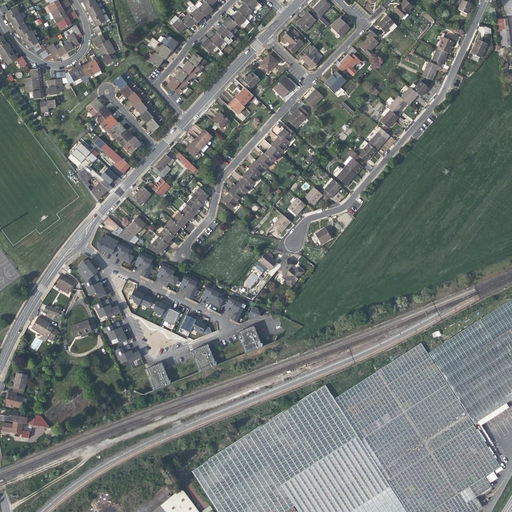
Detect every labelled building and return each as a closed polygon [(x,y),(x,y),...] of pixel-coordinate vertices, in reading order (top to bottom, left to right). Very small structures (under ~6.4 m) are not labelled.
[(48,13),(62,6),(60,3),(59,2),(58,0),(57,0),(52,3),(44,7),(48,14),(48,13)] [(94,0),(87,0),(85,1),(83,3),(85,6),(86,9),(96,3),(94,0)] [(246,0),(244,2),(245,3),(252,10),(255,8),(257,11),(262,6),(255,0),(246,0)] [(318,19),(321,16),(330,6),(324,0),(321,0),(318,4),(313,9),(315,11),(313,13),(318,19)] [(405,12),(407,13),(412,7),(405,0),(400,6),(397,8),(397,7),(394,10),(401,16),(405,12)] [(466,1),(462,0),(458,10),(468,14),(472,4),(466,1)] [(214,10),(211,7),(205,1),(201,5),(199,3),(195,6),(205,16),(206,17),(210,13),(214,10)] [(100,9),(96,3),(86,9),(88,12),(89,14),(100,9)] [(238,10),(238,11),(249,21),(253,17),(250,14),(253,11),(252,10),(245,3),(242,6),(238,10)] [(202,19),(205,16),(195,6),(194,5),(190,9),(193,12),(190,15),(196,21),(198,23),(202,19)] [(64,10),(63,9),(62,6),(48,13),(52,20),(55,18),(65,12),(64,10)] [(16,7),(9,11),(6,13),(8,16),(9,19),(20,13),(16,7)] [(103,15),(100,9),(89,14),(91,18),(93,21),(103,15)] [(235,14),(231,18),(238,25),(240,27),(242,24),(245,27),(250,22),(249,21),(238,11),(235,14)] [(68,18),(67,15),(66,14),(65,12),(55,18),(58,24),(68,18)] [(23,19),(20,13),(9,19),(11,22),(12,25),(23,19)] [(193,25),(196,21),(190,15),(188,13),(185,16),(183,13),(178,18),(187,27),(189,29),(193,25)] [(314,21),(306,13),(305,14),(306,15),(304,17),(304,16),(301,18),(297,23),(305,31),(314,21)] [(107,21),(103,15),(93,21),(95,24),(97,27),(98,26),(107,21)] [(396,23),(388,15),(383,20),(378,25),(385,32),(394,23),(395,24),(396,23)] [(184,30),(187,27),(178,18),(176,16),(172,20),(174,23),(172,25),(180,34),(184,30)] [(223,25),(233,35),(238,30),(235,27),(238,25),(231,18),(230,16),(226,20),(222,24),(223,25)] [(321,16),(318,19),(326,26),(329,24),(321,16)] [(70,21),(68,18),(58,24),(61,30),(72,24),(71,23),(70,21)] [(26,25),(23,19),(12,25),(14,28),(16,31),(26,25)] [(341,36),(347,29),(343,25),(344,24),(339,19),(331,26),(341,36)] [(508,19),(496,20),(499,46),(511,45),(508,19)] [(30,31),(26,25),(16,31),(18,34),(19,37),(21,36),(30,31)] [(217,33),(224,40),(227,37),(230,40),(231,39),(234,36),(233,35),(223,25),(220,28),(216,32),(217,33)] [(23,40),(25,42),(35,36),(32,30),(30,31),(21,36),(23,40)] [(366,36),(368,37),(370,35),(377,42),(380,38),(372,30),(366,36)] [(290,44),(296,38),(289,31),(286,34),(283,37),(290,44)] [(70,42),(76,39),(75,37),(74,34),(73,33),(67,36),(70,42)] [(210,39),(219,49),(221,51),(225,47),(223,44),(225,41),(224,40),(217,33),(214,36),(210,39)] [(176,47),(179,43),(167,34),(160,43),(172,51),(173,52),(176,47)] [(370,35),(368,37),(364,42),(359,46),(367,54),(367,53),(370,50),(377,43),(377,42),(370,35)] [(28,48),(33,46),(38,43),(39,43),(35,36),(25,42),(26,45),(28,48)] [(93,40),(96,46),(103,43),(99,36),(93,40)] [(443,37),(438,48),(448,53),(449,53),(451,50),(450,50),(451,47),(453,42),(443,37)] [(154,48),(158,42),(152,38),(148,43),(154,48)] [(215,54),(219,49),(210,39),(208,38),(205,42),(201,45),(209,53),(212,51),(215,54)] [(296,38),(290,44),(288,47),(293,52),(302,43),(296,38)] [(80,45),(76,39),(70,42),(64,46),(67,52),(74,49),(80,45)] [(109,40),(103,43),(96,46),(98,50),(99,52),(112,45),(109,40)] [(473,54),(480,58),(481,58),(488,44),(487,44),(485,43),(478,40),(474,46),(471,54),(473,54)] [(7,44),(5,41),(0,44),(0,53),(9,47),(7,44)] [(169,55),(172,51),(160,43),(159,42),(153,51),(164,59),(165,60),(169,55)] [(47,47),(50,53),(57,50),(54,44),(47,47)] [(103,59),(110,55),(116,52),(112,45),(99,52),(101,56),(103,59)] [(64,46),(57,50),(50,53),(54,60),(61,56),(67,52),(64,46)] [(11,50),(9,47),(0,53),(4,59),(13,53),(11,50)] [(316,50),(312,47),(301,58),(306,63),(311,67),(319,60),(312,54),(316,50)] [(445,59),(448,53),(438,48),(437,48),(432,59),(431,59),(430,62),(440,67),(442,64),(443,64),(445,59)] [(161,64),(164,59),(153,51),(152,50),(146,59),(158,68),(161,64)] [(15,56),(13,53),(4,59),(8,65),(16,60),(17,59),(15,56)] [(192,57),(189,62),(200,70),(201,71),(207,62),(195,53),(192,57)] [(350,57),(356,63),(358,65),(361,62),(353,54),(350,57)] [(110,55),(103,59),(107,66),(113,62),(110,55)] [(268,72),(276,63),(274,61),(275,60),(269,55),(265,59),(260,64),(268,72)] [(352,68),(356,63),(350,57),(348,55),(344,59),(340,64),(341,65),(342,66),(345,68),(353,76),(356,72),(352,68)] [(92,62),(88,63),(94,74),(100,70),(94,60),(92,62)] [(185,66),(182,70),(193,78),(194,79),(200,70),(189,62),(188,61),(185,66)] [(439,70),(440,67),(430,62),(429,61),(422,76),(432,81),(435,74),(437,69),(439,70)] [(85,65),(82,67),(88,77),(94,74),(88,63),(85,65)] [(81,80),(88,77),(82,67),(81,65),(78,67),(75,68),(80,78),(81,80)] [(74,82),(80,78),(75,68),(72,70),(68,72),(74,82)] [(30,70),(31,78),(38,77),(37,69),(30,70)] [(178,73),(175,78),(186,86),(187,87),(193,78),(182,70),(181,69),(178,73)] [(118,86),(121,90),(131,81),(132,80),(125,72),(114,81),(118,86)] [(334,92),(345,82),(336,72),(332,76),(333,77),(331,80),(326,85),(334,92)] [(260,80),(252,73),(248,77),(244,81),(251,88),(260,80)] [(294,86),(284,76),(273,88),(283,97),(289,91),(294,86)] [(38,77),(31,78),(25,78),(26,85),(39,83),(39,80),(38,77)] [(180,95),(186,86),(175,78),(174,77),(171,81),(167,86),(180,95)] [(49,88),(56,87),(63,86),(62,79),(60,79),(57,79),(48,80),(49,84),(49,88)] [(131,81),(121,90),(120,91),(124,95),(127,99),(128,98),(138,89),(131,81)] [(420,81),(412,90),(417,94),(420,97),(425,92),(428,88),(420,81)] [(345,82),(334,92),(337,95),(348,85),(345,82)] [(26,93),(33,92),(40,91),(40,87),(39,83),(26,85),(26,93)] [(56,87),(49,88),(50,96),(57,95),(56,87)] [(413,99),(417,94),(412,90),(409,87),(400,97),(406,103),(408,105),(413,99)] [(138,89),(128,98),(132,101),(135,106),(145,97),(146,96),(139,88),(138,89)] [(240,93),(235,98),(243,106),(253,95),(245,88),(240,93)] [(323,97),(315,89),(310,94),(305,100),(312,107),(323,97)] [(40,91),(33,92),(34,99),(41,98),(40,91)] [(387,108),(390,110),(398,117),(400,114),(398,112),(401,108),(406,103),(400,97),(398,96),(387,108)] [(145,97),(135,106),(134,107),(138,111),(141,115),(151,106),(152,105),(145,97)] [(245,107),(243,106),(235,98),(232,102),(228,106),(237,115),(245,107)] [(93,116),(94,115),(103,107),(100,103),(96,99),(86,108),(93,116)] [(337,102),(352,115),(355,112),(340,99),(337,102)] [(47,101),(48,108),(56,107),(55,100),(47,101)] [(48,108),(47,101),(44,102),(40,102),(41,113),(48,112),(48,108)] [(103,107),(94,115),(101,123),(110,115),(111,114),(108,110),(104,106),(103,107)] [(151,106),(141,115),(140,115),(144,120),(147,124),(157,115),(158,114),(151,106)] [(308,114),(301,106),(294,113),(287,120),(295,128),(308,114)] [(393,122),(398,117),(390,110),(380,121),(388,128),(393,122)] [(230,121),(221,113),(218,117),(217,116),(216,117),(213,121),(217,124),(215,125),(218,127),(221,129),(226,124),(227,125),(230,121)] [(110,115),(101,123),(100,124),(107,132),(108,131),(117,123),(114,120),(110,115)] [(157,115),(147,124),(146,124),(150,129),(153,132),(164,123),(157,115)] [(117,123),(108,131),(115,139),(116,139),(125,130),(122,127),(118,122),(117,123)] [(280,133),(277,136),(286,145),(293,137),(282,127),(279,130),(281,132),(280,133)] [(125,130),(116,139),(123,147),(124,146),(133,137),(130,134),(127,130),(126,129),(125,130)] [(186,150),(193,157),(198,153),(212,137),(205,130),(202,133),(195,140),(189,146),(186,150)] [(379,131),(368,143),(376,151),(382,144),(387,139),(379,131)] [(135,136),(133,137),(124,146),(131,154),(141,144),(138,141),(135,136)] [(274,141),(270,145),(279,153),(287,145),(286,145),(277,136),(276,136),(273,139),(275,140),(274,141)] [(113,160),(115,158),(118,155),(116,153),(98,137),(94,142),(113,160)] [(368,143),(358,155),(360,157),(365,162),(368,158),(369,159),(372,155),(376,151),(368,143)] [(268,150),(264,154),(272,161),(273,162),(280,154),(279,153),(270,145),(269,144),(267,147),(269,149),(268,150)] [(348,155),(350,156),(356,162),(360,157),(358,155),(352,150),(348,155)] [(181,160),(182,162),(185,158),(179,152),(176,155),(181,160)] [(260,157),(256,161),(265,169),(272,161),(264,154),(261,152),(259,155),(261,156),(260,157)] [(161,161),(168,167),(174,160),(167,154),(161,161)] [(362,167),(356,162),(350,156),(343,163),(346,166),(356,174),(360,170),(362,167)] [(127,164),(120,157),(117,160),(113,165),(123,173),(126,170),(127,171),(128,170),(128,169),(127,169),(130,166),(127,164)] [(199,171),(185,158),(182,162),(196,175),(199,171)] [(251,164),(248,168),(257,177),(265,169),(256,161),(253,158),(250,161),(252,163),(251,164)] [(168,167),(161,161),(157,165),(152,170),(158,176),(161,178),(161,179),(170,169),(168,167)] [(87,165),(84,168),(105,187),(108,184),(87,165)] [(351,179),(356,174),(346,166),(336,177),(346,186),(351,179)] [(245,173),(242,177),(251,185),(258,177),(257,177),(248,168),(247,167),(244,170),(246,172),(245,173)] [(100,175),(110,185),(118,177),(108,168),(100,175)] [(78,174),(88,187),(91,185),(88,181),(91,179),(84,170),(78,174)] [(239,182),(236,185),(244,193),(245,194),(252,186),(251,185),(242,177),(241,176),(238,179),(240,181),(239,182)] [(156,192),(165,182),(161,179),(161,178),(158,182),(156,184),(154,186),(150,183),(148,185),(156,192)] [(325,190),(334,181),(331,178),(323,188),(325,190)] [(334,181),(325,190),(322,194),(322,195),(327,200),(331,195),(332,196),(336,192),(341,187),(334,181)] [(156,192),(161,196),(170,186),(165,182),(156,192)] [(91,192),(98,200),(103,195),(107,190),(100,183),(91,192)] [(231,189),(228,193),(237,201),(244,193),(236,185),(233,183),(230,186),(232,188),(231,189)] [(150,195),(142,187),(139,191),(133,198),(141,205),(150,195)] [(318,199),(322,195),(322,194),(314,187),(304,197),(313,205),(318,199)] [(202,203),(204,200),(206,199),(208,196),(199,188),(192,195),(193,196),(202,203)] [(238,202),(237,201),(228,193),(227,192),(224,195),(226,196),(224,198),(222,201),(231,209),(238,202)] [(195,212),(198,209),(199,207),(202,204),(202,203),(193,196),(186,204),(187,205),(195,212)] [(305,205),(297,197),(288,208),(296,215),(300,211),(305,205)] [(189,221),(192,218),(193,216),(196,213),(195,212),(187,205),(180,213),(188,220),(189,221)] [(181,228),(184,225),(185,223),(188,220),(180,213),(179,212),(172,220),(180,227),(181,228)] [(290,222),(282,214),(273,225),(281,232),(286,227),(290,222)] [(132,222),(127,227),(135,235),(145,224),(137,217),(132,222)] [(107,221),(116,229),(117,230),(119,227),(109,218),(107,221)] [(173,235),(176,232),(177,230),(180,227),(172,220),(171,219),(164,227),(165,228),(173,235)] [(135,235),(127,227),(126,226),(123,230),(121,232),(117,236),(128,242),(135,235)] [(167,244),(170,241),(171,239),(174,236),(173,235),(165,228),(158,236),(159,237),(167,244)] [(331,238),(325,228),(321,230),(315,234),(321,244),(331,238)] [(131,247),(105,235),(104,237),(102,236),(99,240),(98,243),(97,248),(99,249),(103,251),(108,241),(109,242),(106,249),(113,252),(115,248),(120,250),(118,253),(117,257),(120,258),(120,259),(126,262),(130,264),(133,256),(128,253),(131,247)] [(162,248),(164,250),(165,248),(168,245),(167,244),(159,237),(149,247),(157,254),(159,252),(162,248)] [(115,248),(113,252),(111,254),(113,255),(115,256),(117,253),(118,253),(120,250),(115,248)] [(153,258),(140,251),(137,258),(143,261),(141,264),(139,268),(143,269),(140,275),(144,277),(146,278),(153,265),(150,264),(153,258)] [(271,258),(266,253),(259,261),(269,270),(276,262),(271,258)] [(143,261),(137,258),(134,265),(136,266),(138,267),(139,263),(141,264),(143,261)] [(79,268),(77,270),(86,281),(89,278),(95,274),(91,268),(85,272),(84,271),(92,265),(88,259),(83,261),(80,263),(79,264),(77,266),(79,268)] [(284,275),(285,273),(290,267),(292,265),(286,260),(278,270),(284,275)] [(176,269),(163,262),(159,269),(165,272),(163,275),(162,278),(165,280),(165,281),(170,283),(175,285),(178,277),(173,275),(176,269)] [(98,272),(92,265),(84,271),(85,272),(91,268),(95,274),(95,273),(98,272)] [(295,271),(290,278),(287,281),(286,283),(291,287),(303,271),(300,269),(297,266),(294,270),(295,271)] [(285,273),(290,278),(295,271),(294,270),(290,267),(285,273)] [(162,274),(163,275),(165,272),(159,269),(156,276),(159,277),(160,278),(162,274)] [(95,274),(89,278),(92,285),(96,283),(95,282),(99,280),(97,277),(95,273),(95,274)] [(198,279),(185,273),(182,280),(188,282),(186,286),(184,289),(188,291),(185,297),(189,298),(192,300),(198,287),(195,286),(198,279)] [(250,287),(258,278),(253,273),(244,281),(250,287)] [(68,293),(74,282),(62,276),(59,281),(57,285),(63,288),(62,290),(68,293)] [(166,288),(168,283),(157,277),(154,282),(166,288)] [(86,281),(83,282),(89,296),(96,293),(98,298),(106,295),(104,290),(102,285),(101,286),(99,282),(96,283),(92,285),(89,278),(86,281)] [(185,285),(186,286),(188,282),(182,280),(179,286),(181,287),(183,288),(185,285)] [(221,290),(208,284),(205,290),(210,293),(209,297),(207,300),(211,302),(210,302),(215,305),(220,307),(224,299),(218,296),(221,290)] [(128,315),(132,313),(120,287),(116,289),(128,315)] [(136,290),(132,288),(128,297),(137,301),(141,292),(136,290)] [(209,297),(210,293),(205,290),(201,297),(204,299),(205,299),(207,296),(209,297)] [(149,296),(144,294),(140,303),(149,308),(153,299),(149,296)] [(233,319),(237,321),(243,309),(241,307),(244,301),(230,295),(227,301),(233,304),(231,307),(230,311),(233,313),(230,318),(233,319)] [(107,299),(100,302),(103,308),(106,306),(105,304),(109,303),(108,301),(107,299)] [(511,299),(428,353),(473,424),(511,398),(511,299)] [(163,304),(157,301),(153,310),(162,314),(161,316),(165,318),(170,307),(163,304)] [(230,307),(231,307),(233,304),(227,301),(224,308),(228,310),(230,307)] [(106,315),(103,308),(100,302),(94,305),(100,318),(106,315)] [(106,306),(103,308),(106,315),(107,318),(120,312),(118,308),(117,305),(112,308),(110,304),(106,306)] [(46,306),(44,311),(58,316),(60,311),(46,306)] [(258,308),(253,306),(248,316),(253,318),(257,317),(260,315),(258,308)] [(174,309),(170,307),(165,318),(164,320),(173,325),(179,313),(176,311),(174,310),(174,309)] [(190,317),(186,315),(180,327),(190,332),(192,328),(196,319),(190,317)] [(31,328),(44,335),(44,334),(48,336),(53,328),(49,326),(50,324),(38,317),(35,322),(31,328)] [(201,322),(196,319),(192,328),(201,333),(203,332),(206,324),(201,322)] [(71,326),(73,330),(75,329),(77,336),(91,331),(88,320),(71,326)] [(117,338),(114,330),(113,329),(116,327),(120,325),(119,325),(118,322),(104,328),(111,341),(117,338)] [(243,343),(247,352),(263,346),(263,343),(261,342),(255,328),(252,329),(251,326),(247,328),(239,331),(242,338),(240,339),(241,344),(243,343)] [(117,329),(114,330),(117,338),(120,344),(127,340),(126,336),(123,330),(122,331),(121,327),(117,329)] [(499,467),(420,343),(334,398),(407,511),(474,511),(482,507),(480,503),(477,498),(476,497),(491,487),(484,476),(497,468),(499,467)] [(129,344),(122,347),(124,353),(128,351),(127,350),(130,348),(129,346),(129,344)] [(197,361),(202,371),(217,365),(217,364),(217,361),(215,361),(209,346),(206,348),(205,345),(200,347),(193,350),(196,357),(194,357),(193,358),(195,362),(197,361)] [(121,364),(128,361),(124,353),(122,347),(115,350),(121,364)] [(128,351),(124,353),(128,361),(129,363),(142,357),(140,354),(139,351),(133,353),(131,350),(128,351)] [(155,365),(147,368),(150,375),(147,376),(149,381),(151,380),(155,390),(171,384),(171,383),(171,380),(169,380),(163,365),(160,366),(159,364),(155,365)] [(15,381),(12,391),(17,392),(23,394),(28,375),(25,374),(19,373),(17,373),(15,381)] [(250,437),(298,511),(405,511),(326,389),(250,437)] [(17,395),(17,392),(12,391),(9,390),(7,397),(6,401),(8,401),(7,407),(14,408),(14,406),(21,408),(24,397),(17,395)] [(0,420),(14,422),(23,423),(27,424),(28,418),(10,415),(10,416),(0,414),(0,420)] [(23,423),(14,422),(13,424),(3,422),(3,426),(2,431),(21,433),(22,430),(23,423)] [(284,511),(293,506),(250,437),(190,473),(200,489),(213,508),(215,511),(284,511)] [(160,504),(166,511),(199,511),(181,487),(160,504)]
